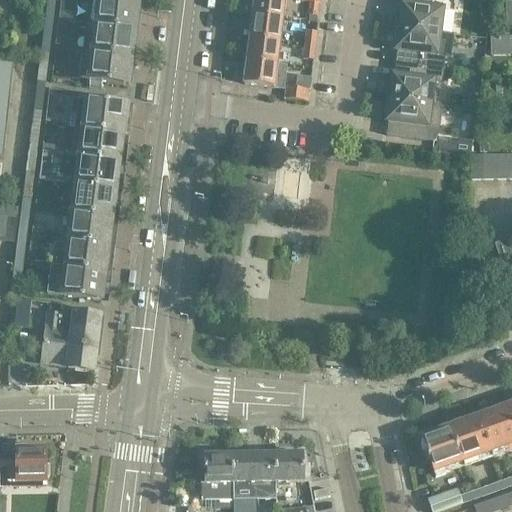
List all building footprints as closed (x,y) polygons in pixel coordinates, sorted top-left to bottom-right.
[(53,19),(55,0),(46,0),(44,18),(53,19)] [(62,0),(60,16),(74,19),(77,0),(62,0)] [(136,30),(139,0),(136,0),(94,0),(91,24),(136,30)] [(284,20),(286,0),(254,0),(252,17),(284,20)] [(295,0),(296,2),(309,4),(307,16),(313,17),(312,24),(316,25),(318,5),(319,5),(319,0),(295,0)] [(457,0),(403,0),(402,5),(401,5),(400,14),(396,14),(394,28),(453,35),(457,0)] [(281,43),(284,20),(252,17),(249,39),(281,43)] [(49,47),(53,19),(44,18),(41,46),(49,47)] [(132,58),(136,30),(91,24),(88,52),(132,58)] [(438,56),(441,34),(394,28),(392,42),(396,43),(395,52),(397,52),(395,65),(444,71),(444,70),(442,70),(443,57),(438,56)] [(317,33),(304,31),(303,46),(315,47),(317,33)] [(490,57),(511,57),(511,56),(511,38),(490,39),(490,57)] [(278,66),(281,43),(249,39),(248,49),(244,48),(243,61),(247,61),(247,62),(278,66)] [(44,87),(49,47),(41,46),(36,86),(44,87)] [(303,46),(301,60),(313,61),(315,47),(303,46)] [(129,87),(132,58),(88,52),(84,80),(86,81),(129,87)] [(283,67),(278,66),(247,62),(244,85),(275,89),(280,89),(283,67)] [(0,159),(3,160),(13,66),(0,64),(0,159)] [(444,72),(444,71),(395,65),(393,77),(392,76),(390,86),(386,85),(385,99),(439,106),(431,105),(434,83),(439,84),(442,71),(444,72)] [(308,91),(310,78),(300,77),(298,90),(285,88),(284,100),(307,104),(308,91)] [(31,123),(40,124),(44,87),(36,86),(31,123)] [(439,107),(439,106),(385,99),(383,114),(387,114),(386,123),(388,124),(386,137),(435,143),(435,142),(433,142),(436,135),(438,127),(439,123),(439,115),(438,107),(439,107)] [(80,129),(129,135),(133,106),(127,105),(126,107),(84,102),(80,129)] [(28,151),(36,152),(40,124),(31,123),(28,151)] [(126,163),(129,135),(80,129),(77,157),(126,163)] [(470,157),(472,143),(451,140),(450,148),(449,155),(470,157)] [(33,180),(36,152),(28,151),(24,179),(33,180)] [(77,157),(77,158),(41,154),(38,181),(63,184),(122,191),(126,163),(77,157)] [(471,182),(483,182),(483,181),(483,157),(470,157),(470,182),(471,182)] [(483,182),(496,182),(495,181),(495,157),(483,157),(483,181),(483,182)] [(496,182),(508,182),(508,181),(508,157),(495,157),(495,181),(496,182)] [(21,207),(30,208),(33,180),(24,179),(21,207)] [(118,219),(122,191),(63,184),(62,184),(59,212),(69,213),(118,219)] [(27,228),(30,208),(21,207),(19,220),(18,227),(17,236),(27,237),(28,228),(27,228)] [(115,247),(118,219),(69,213),(66,240),(66,241),(115,247)] [(18,227),(19,220),(6,219),(3,242),(16,244),(17,236),(18,227)] [(24,263),(27,237),(17,236),(14,262),(24,263)] [(66,241),(66,240),(57,239),(53,267),(51,267),(111,275),(115,247),(66,241)] [(506,280),(511,279),(511,278),(511,255),(507,241),(494,245),(506,280)] [(21,286),(24,263),(14,262),(9,300),(16,300),(18,300),(20,286),(21,286)] [(107,304),(111,275),(51,267),(47,295),(102,302),(102,304),(107,304)] [(18,300),(16,300),(17,300),(13,327),(27,329),(31,301),(18,300)] [(47,314),(49,314),(42,364),(68,367),(67,370),(93,374),(100,318),(74,315),(62,313),(64,306),(49,304),(47,314)] [(511,447),(511,446),(511,403),(509,404),(509,406),(502,409),(501,407),(497,409),(511,447)] [(495,453),(511,447),(497,409),(494,410),(493,412),(482,416),(495,453)] [(480,458),(495,453),(482,416),(467,421),(480,458)] [(464,464),(480,458),(467,421),(462,423),(459,422),(453,424),(452,427),(464,464)] [(449,469),(464,464),(452,427),(436,432),(449,469)] [(433,475),(449,469),(436,432),(420,438),(433,475)] [(0,487),(22,487),(29,487),(29,483),(46,483),(45,451),(16,451),(16,463),(0,463),(0,487)] [(276,501),(275,484),(275,455),(232,456),(233,485),(232,485),(233,502),(276,501)] [(275,484),(304,484),(303,455),(275,455),(275,484)] [(204,485),(232,485),(233,485),(232,456),(204,456),(204,485)] [(493,495),(508,489),(505,481),(490,486),(493,495)] [(477,500),(493,495),(490,486),(474,492),(477,500)] [(442,511),(462,505),(459,498),(457,492),(428,502),(431,511),(442,511)] [(462,506),(477,500),(474,492),(459,498),(462,505),(462,506)]
